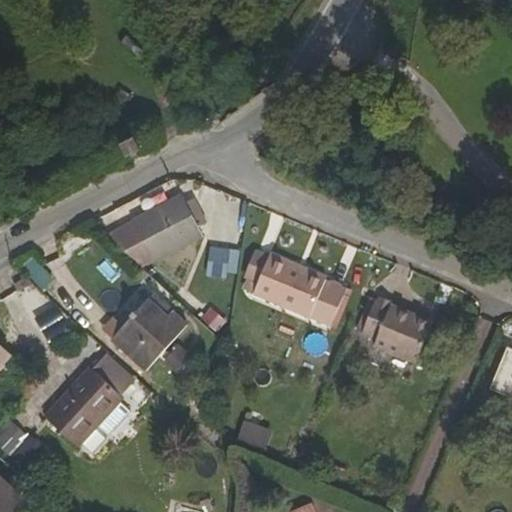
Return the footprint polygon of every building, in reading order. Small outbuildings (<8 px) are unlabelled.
[(318,0),(299,0),(313,8),(318,0)] [(261,53),(252,54),(253,72),(253,77),(264,75),(262,70),(261,53)] [(124,141),(135,162),(153,153),(140,131),(124,141)] [(208,266),(191,227),(143,248),(160,287),(208,266)] [(256,299),(267,305),(280,274),(268,269),(256,299)] [(280,274),(267,305),(263,315),(341,349),(356,313),(334,303),(336,299),(280,274)] [(239,306),(253,308),(257,279),(242,278),(239,306)] [(374,355),(388,322),(380,319),(367,352),(374,355)] [(390,323),(388,322),(374,355),(388,361),(385,368),(430,386),(445,346),(403,328),(405,324),(392,319),(390,323)] [(176,341),(155,323),(144,336),(142,335),(138,340),(140,342),(122,365),(158,394),(196,347),(182,334),(176,341)] [(115,378),(111,383),(127,396),(131,391),(115,378)] [(99,392),(64,437),(70,443),(73,451),(96,469),(136,420),(134,418),(146,404),(131,391),(127,396),(111,383),(102,393),(99,392)] [(0,445),(9,452),(26,430),(11,419),(0,434),(0,445)] [(294,454),(300,439),(286,433),(280,448),(294,454)] [(70,443),(64,437),(61,441),(73,451),(70,443)] [(32,511),(0,483),(0,511),(32,511)]
